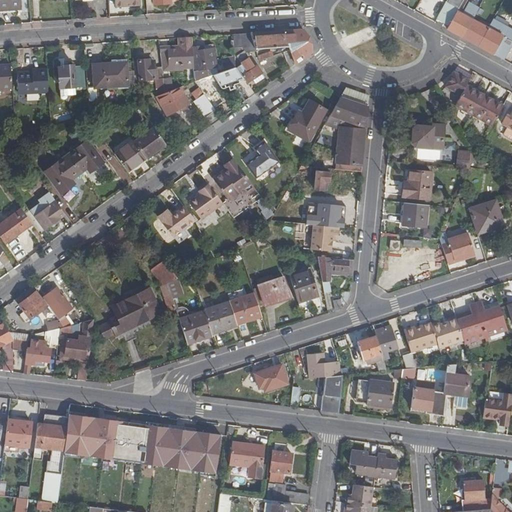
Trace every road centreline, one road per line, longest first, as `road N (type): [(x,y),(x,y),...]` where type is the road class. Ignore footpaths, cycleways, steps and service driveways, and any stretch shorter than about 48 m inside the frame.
road 1 (residential): [(0,295),(336,52)]
road 2 (residential): [(0,36),(322,19)]
road 3 (residential): [(363,314),(383,78)]
road 4 (residential): [(172,406),(184,374),(363,314)]
road 5 (tertiary): [(0,385),(172,406)]
road 6 (tertiary): [(172,406),(331,426)]
road 7 (residential): [(363,314),(511,267)]
